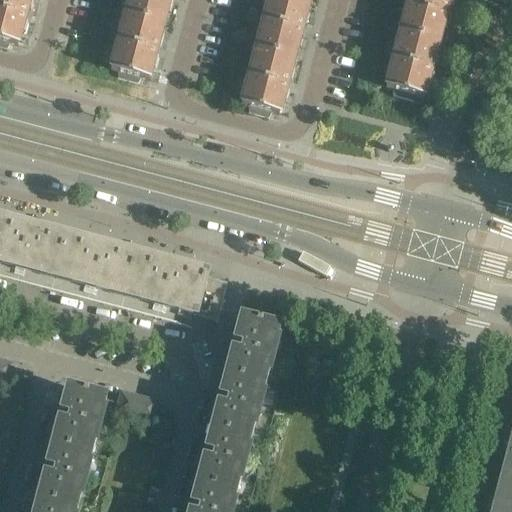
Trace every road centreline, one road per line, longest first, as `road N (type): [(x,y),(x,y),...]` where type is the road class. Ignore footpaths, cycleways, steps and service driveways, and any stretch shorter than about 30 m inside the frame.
road 1 (secondary): [(444,210),(0,105)]
road 2 (secondary): [(0,159),(281,233),(425,287)]
road 3 (residential): [(196,0),(169,103),(298,136),(335,0)]
road 4 (residential): [(0,298),(173,340),(187,393)]
road 5 (unclassified): [(365,511),(425,287)]
road 6 (residential): [(444,210),(501,0)]
road 7 (residential): [(8,511),(50,357)]
road 8 (residential): [(50,357),(187,393)]
road 9 (residential): [(187,393),(158,511)]
